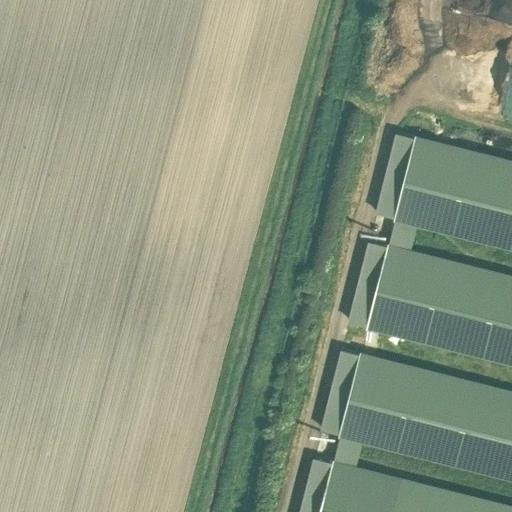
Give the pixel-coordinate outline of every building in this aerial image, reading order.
[(446,10),(436,56),(468,63),(475,35),(479,36),(483,18),(446,10)] [(487,109),(511,113),(511,53),(504,91),(490,88),(487,109)] [(392,211),(511,241),(511,152),(413,127),(392,211)] [(511,269),(385,237),(364,321),(511,358),(511,269)] [(337,429),(511,473),(511,384),(358,346),(337,429)] [(511,511),(511,498),(332,452),(316,511),(511,511)]
